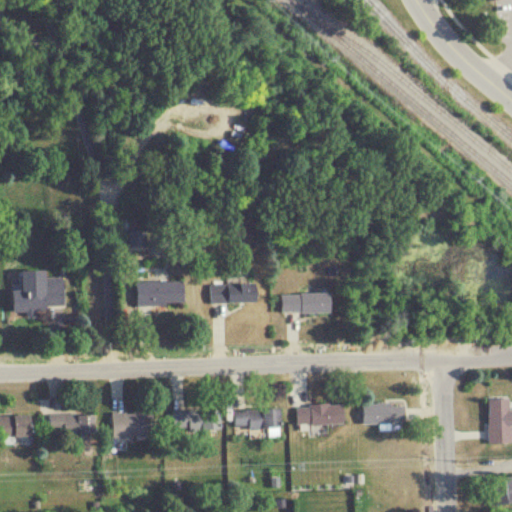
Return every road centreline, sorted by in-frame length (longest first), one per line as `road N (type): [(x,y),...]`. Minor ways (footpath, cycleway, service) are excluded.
road 1 (residential): [(0,372),(511,353)]
road 2 (residential): [(446,511),(443,355)]
road 3 (tertiary): [(511,99),(418,0)]
